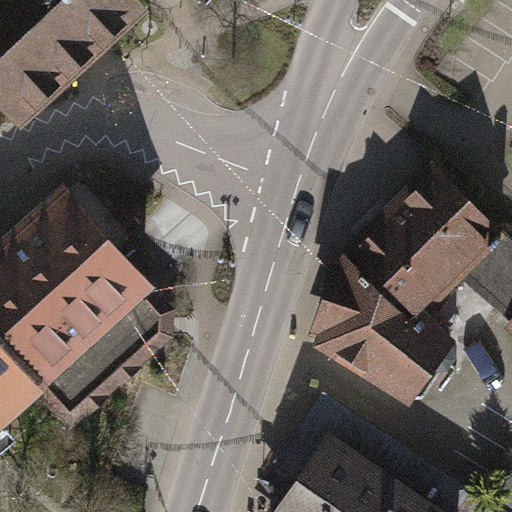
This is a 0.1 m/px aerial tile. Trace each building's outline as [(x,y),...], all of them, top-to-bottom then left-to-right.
[(0,0),(0,117),(15,134),(146,17),(130,0),(0,0)] [(353,260),(412,320),(420,313),(462,271),(501,233),(435,166),(346,253),(353,260)] [(0,242),(0,356),(37,398),(64,430),(166,341),(166,313),(57,193),(0,242)] [(511,242),(501,233),(462,271),(511,315),(511,242)] [(412,320),(353,260),(324,337),(411,392),(449,344),(420,313),(412,320)] [(0,430),(37,398),(0,356),(0,430)] [(501,511),(493,507),(326,397),(284,458),(303,474),(276,511),(501,511)] [(511,511),(511,477),(493,507),(501,511),(511,511)]
